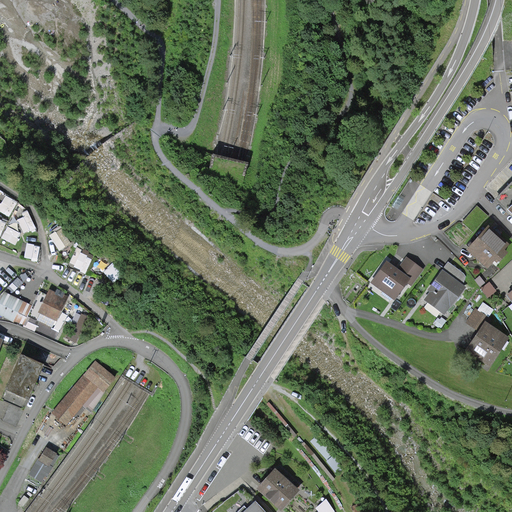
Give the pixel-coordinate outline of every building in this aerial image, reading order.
[(511,218),(511,182),(494,201),(511,218)] [(399,197),(393,207),(398,211),(405,201),(399,197)] [(477,206),(462,222),(473,233),(489,216),(477,206)] [(492,258),(495,260),(496,259),(497,258),(499,260),(505,253),(500,249),(505,244),(488,230),(470,250),(487,264),(492,258)] [(410,283),(420,270),(407,261),(397,273),(392,269),(386,265),(370,286),(391,301),(407,280),(410,283)] [(449,264),(444,271),(457,280),(462,273),(449,264)] [(427,300),(444,313),(462,288),(449,278),(442,274),(430,290),(433,292),(427,300)] [(55,294),(50,292),(48,296),(41,312),(43,313),(39,322),(40,322),(52,328),(67,297),(63,296),(65,293),(58,290),(55,294)] [(11,296),(4,292),(0,299),(0,315),(21,327),(31,305),(25,302),(11,296)] [(41,312),(48,296),(40,292),(28,317),(39,322),(43,313),(41,312)] [(482,331),(486,326),(490,320),(476,310),(468,322),(482,331)] [(68,331),(65,338),(76,343),(86,322),(79,319),(73,333),(68,331)] [(439,319),(434,324),(440,329),(444,323),(439,319)] [(59,332),(52,328),(40,322),(36,330),(55,340),(59,332)] [(470,349),(489,361),(504,339),(486,326),(482,331),(472,346),(470,349)] [(44,365),(22,355),(2,399),(10,403),(24,409),(32,391),(44,365)] [(114,379),(95,362),(52,413),(66,425),(97,388),(98,386),(104,391),(114,379)] [(16,426),(24,409),(10,403),(3,420),(16,426)] [(58,456),(47,449),(30,475),(41,482),(58,456)] [(281,507),(295,490),(291,486),(292,485),(293,484),(288,480),(286,482),(275,473),(261,489),(281,507)] [(24,496),(18,502),(23,506),(28,499),(24,496)] [(326,500),(316,509),(319,511),(333,511),(334,511),(326,500)] [(263,511),(255,503),(248,510),(244,506),(237,511),(263,511)] [(365,511),(361,503),(352,507),(353,511),(365,511)]
